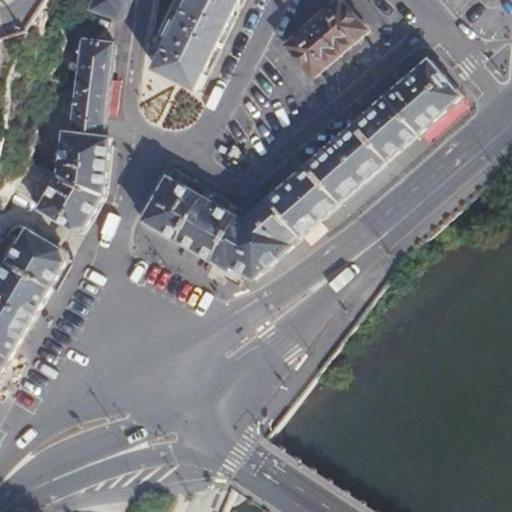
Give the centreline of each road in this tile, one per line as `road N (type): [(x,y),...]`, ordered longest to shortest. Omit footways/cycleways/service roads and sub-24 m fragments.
road 1 (secondary): [(509,106),(302,281),(166,359)]
road 2 (secondary): [(199,411),(244,383),(372,255),(511,136)]
road 3 (residential): [(190,162),(232,186),(250,183),(431,28)]
road 4 (unclassified): [(166,359),(114,261),(157,144)]
road 5 (primary): [(166,359),(59,417),(0,480)]
road 6 (residential): [(273,0),(190,162)]
road 7 (primary): [(75,466),(152,451),(232,453)]
road 8 (residential): [(157,144),(133,119),(131,50),(149,0)]
road 9 (secondary): [(75,466),(199,411)]
